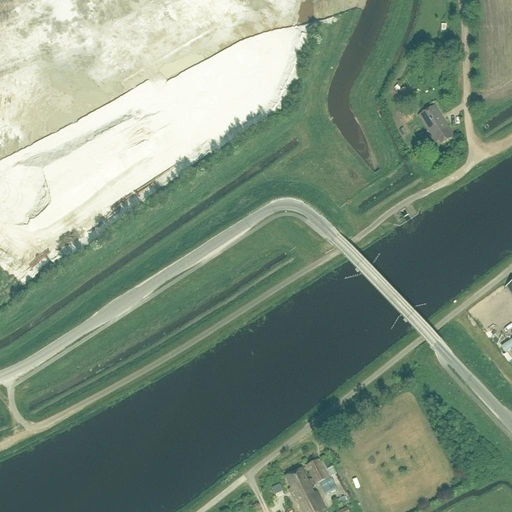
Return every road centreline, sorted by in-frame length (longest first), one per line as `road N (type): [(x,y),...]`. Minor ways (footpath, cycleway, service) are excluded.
road 1 (unclassified): [(41,426),(202,336),(468,166),(461,0)]
road 2 (unclassified): [(511,424),(315,217),(285,204),(5,374)]
road 3 (unclassified): [(511,269),(201,511)]
